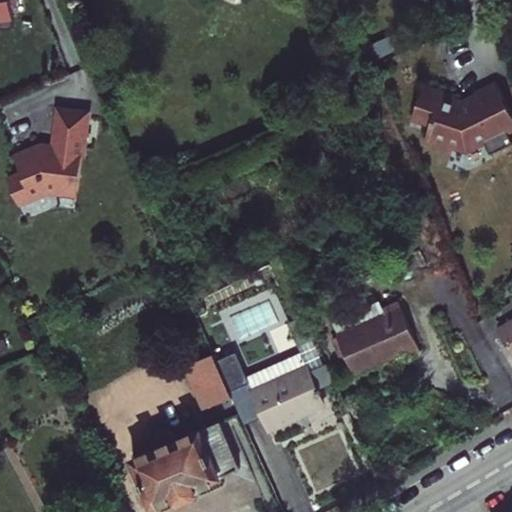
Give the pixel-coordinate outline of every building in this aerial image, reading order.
[(0,0),(0,26),(12,26),(8,0),(0,0)] [(463,98),(425,86),(413,124),(429,129),(427,137),(471,151),(486,144),(490,153),(511,142),(511,112),(497,82),(463,98)] [(17,169),(7,173),(18,204),(49,194),(77,198),(90,110),(54,104),(48,143),(42,143),(12,153),(17,169)] [(410,358),(425,351),(400,298),(385,305),(382,299),(354,313),(360,327),(342,335),(360,372),(406,351),(410,358)] [(234,335),(215,345),(236,390),(241,399),(260,391),(256,382),(234,335)] [(236,390),(215,345),(190,356),(210,402),(236,390)] [(260,391),(315,365),(311,356),(256,382),(260,391)] [(332,400),(315,365),(260,391),(279,430),(304,417),(302,413),(332,400)] [(202,479),(245,461),(226,414),(183,431),(181,426),(174,423),(164,427),(161,437),(163,442),(139,451),(157,497),(179,488),(182,496),(205,487),(202,479)]
